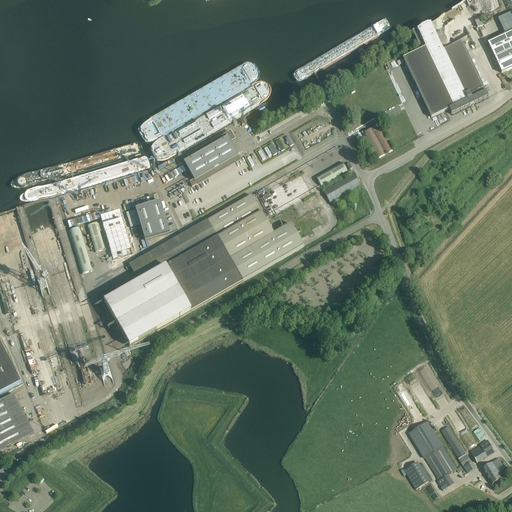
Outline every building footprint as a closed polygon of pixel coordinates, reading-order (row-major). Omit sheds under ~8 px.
[(506,35),(488,44),(501,73),(511,68),(511,12),(498,19),(506,35)] [(483,26),(481,20),(475,22),(477,28),(483,26)] [(431,118),(449,109),(451,114),(451,115),(488,97),(462,42),(444,50),(431,23),(412,32),(421,50),(403,58),(431,118)] [(454,119),(496,103),(494,98),(456,113),(457,117),(454,118),(454,119)] [(394,150),(380,124),(362,134),(376,160),(394,150)] [(197,156),(184,163),(194,180),(189,182),(192,187),(240,160),(230,142),(235,140),(230,131),(194,152),(197,156)] [(285,150),(279,140),(276,142),(281,152),(285,150)] [(321,187),(348,172),(342,162),(316,177),(321,187)] [(347,193),(361,186),(354,174),(323,192),(330,203),(343,196),(345,199),(349,197),(347,193)] [(300,232),(297,227),(294,229),(291,225),(274,235),(251,196),(132,264),(138,276),(141,281),(109,300),(105,303),(130,347),(304,247),(296,234),(300,232)] [(135,200),(126,202),(127,210),(137,208),(135,200)] [(140,225),(145,241),(170,234),(160,203),(126,213),(131,228),(140,225)] [(133,254),(120,211),(99,217),(112,261),(133,254)] [(98,223),(87,226),(90,236),(96,253),(106,250),(102,236),(98,223)] [(82,236),(80,228),(68,231),(70,236),(81,275),(92,271),(82,236)] [(0,343),(0,394),(21,384),(0,343)] [(0,451),(34,433),(32,429),(14,394),(0,401),(0,451)] [(444,447),(429,422),(410,433),(424,459),(426,458),(439,481),(437,482),(443,491),(454,484),(448,475),(457,470),(443,447),(444,447)] [(441,431),(458,459),(465,454),(460,446),(462,444),(459,440),(458,442),(448,427),(441,431)] [(479,445),(480,446),(485,454),(492,449),(487,441),(479,445)] [(487,457),(485,454),(480,446),(470,452),(477,463),(487,457)] [(485,454),(487,457),(494,453),(492,449),(485,454)] [(465,454),(458,459),(463,467),(470,462),(465,454)] [(491,463),(497,473),(505,469),(498,459),(491,463)] [(422,486),(429,482),(418,462),(404,471),(406,475),(415,490),(422,486)] [(475,470),(470,462),(463,467),(467,474),(475,470)] [(496,474),(497,473),(491,463),(482,469),(492,485),(499,480),(496,474)]
